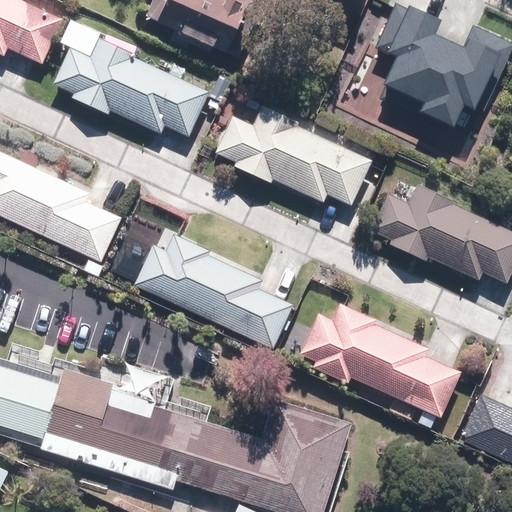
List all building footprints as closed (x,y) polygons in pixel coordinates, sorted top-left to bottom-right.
[(61,19),(17,0),(0,0),(0,53),(1,54),(5,46),(41,63),(61,19)] [(247,0),(151,0),(145,15),(226,50),(247,0)] [(352,0),(298,0),(296,7),(341,26),(352,0)] [(209,91),(98,41),(90,59),(72,50),(56,85),(157,131),(161,120),(189,133),(209,91)] [(371,159),(262,109),(253,129),(234,120),(219,152),(317,197),(320,190),(350,204),(371,159)] [(0,211),(101,257),(119,218),(79,200),(82,193),(0,155),(0,211)] [(511,266),(511,233),(416,190),(407,208),(388,199),(375,228),(475,274),(478,268),(505,281),(511,266)] [(258,283),(170,243),(165,255),(152,249),(135,284),(274,347),(292,308),(255,291),(258,283)] [(425,348),(339,308),(332,323),(318,317),(302,352),(439,415),(458,374),(421,357),(425,348)] [(0,420),(285,511),(319,511),(348,426),(272,401),(260,440),(107,391),(109,385),(62,370),(58,383),(0,364),(0,420)] [(511,409),(483,395),(462,436),(511,460),(511,409)]
